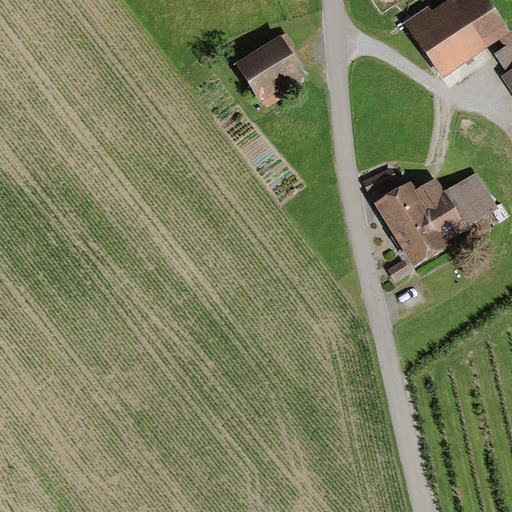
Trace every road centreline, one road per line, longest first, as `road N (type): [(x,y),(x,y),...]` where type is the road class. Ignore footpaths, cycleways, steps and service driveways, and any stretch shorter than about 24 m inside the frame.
road 1 (unclassified): [(333,0),(349,181),(424,511)]
road 2 (track): [(511,145),(499,126),(370,48),(336,40)]
